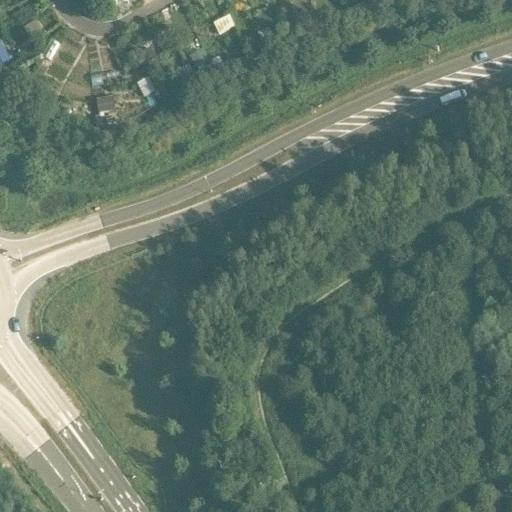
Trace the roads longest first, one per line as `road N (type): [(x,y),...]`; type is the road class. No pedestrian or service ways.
road 1 (tertiary): [(8,297),(35,271),(224,202),(299,163),(338,131)]
road 2 (tertiary): [(338,131),(290,139),(172,198),(0,252)]
road 3 (tertiary): [(338,131),(511,62)]
road 4 (track): [(162,0),(103,29),(63,15),(53,0)]
road 5 (secondary): [(67,426),(2,325)]
